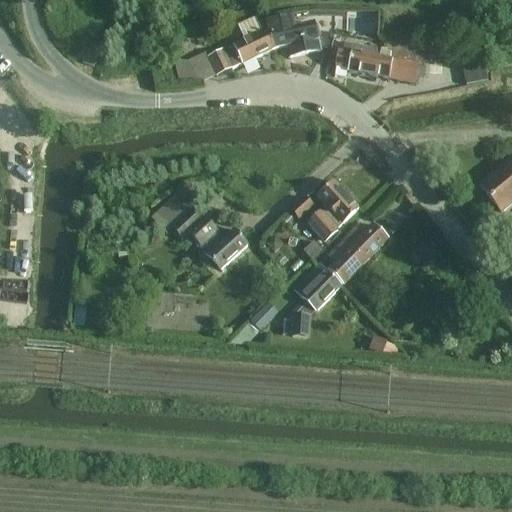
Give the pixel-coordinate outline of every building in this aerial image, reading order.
[(265,22),(266,34),(274,50),(288,47),(290,58),(321,52),(315,24),(292,29),(289,16),(265,22)] [(232,48),(223,52),(223,53),(231,70),(232,70),(241,66),(274,50),(266,34),(265,32),(258,17),(235,28),(242,43),(232,48)] [(367,50),(344,45),(342,54),(337,53),(334,69),(347,71),(346,74),(411,86),(414,67),(419,68),(421,58),(368,47),(367,50)] [(188,51),(189,72),(204,71),(203,50),(188,51)] [(223,53),(207,60),(214,77),(215,77),(231,70),(223,53)] [(430,62),(430,73),(444,73),(450,74),(450,63),(442,63),(430,62)] [(171,73),(160,74),(161,86),(173,85),(171,73)] [(511,161),(479,189),(500,214),(511,204),(511,161)] [(323,242),(358,211),(333,183),(317,198),(329,211),(323,217),(319,213),(307,224),(323,242)] [(312,206),(306,199),(291,212),(298,220),(312,206)] [(221,272),(248,247),(233,232),(224,240),(205,219),(204,220),(194,209),(171,230),(181,241),(187,235),(221,272)] [(359,227),(342,243),(363,265),(386,242),(372,227),(365,233),(359,227)] [(274,239),(266,247),(274,255),(279,250),(280,244),(274,239)] [(428,241),(415,252),(423,262),(437,251),(428,241)] [(363,265),(342,243),(327,259),(333,266),(327,272),(342,286),(363,265)] [(124,244),(116,245),(119,259),(126,258),(124,244)] [(314,314),(339,289),(318,268),(293,293),(300,300),(306,306),(294,316),(293,339),(309,340),(310,318),(314,314)] [(277,295),(249,323),(259,333),(286,304),(277,295)] [(374,338),(369,351),(381,356),(386,343),(374,338)]
